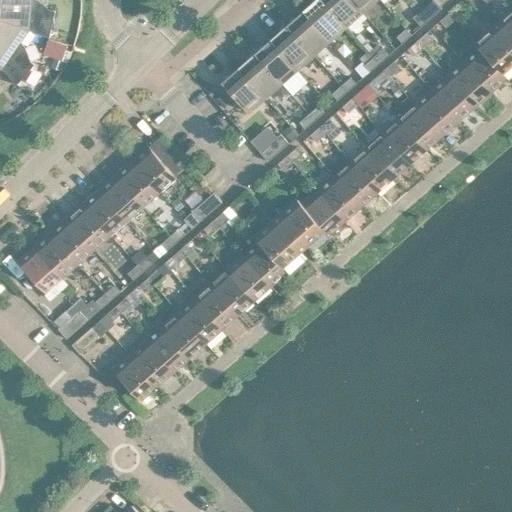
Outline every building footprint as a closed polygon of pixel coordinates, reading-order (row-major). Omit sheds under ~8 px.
[(0,0),(0,8),(24,17),(24,18),(44,25),(46,17),(49,18),(49,6),(49,0),(0,0)] [(300,0),(296,0),(282,12),(309,43),(325,29),(300,0)] [(328,0),(300,0),(325,29),(341,14),(328,0)] [(357,0),(328,0),(341,14),(358,0),(357,0)] [(413,0),(408,5),(416,15),(432,0),(413,0)] [(511,0),(505,0),(496,9),(509,24),(501,31),(511,43),(511,0)] [(435,9),(441,15),(450,7),(445,1),(435,9)] [(0,59),(11,73),(17,66),(19,69),(25,58),(24,58),(30,52),(26,50),(23,41),(19,34),(18,32),(16,29),(24,18),(24,17),(0,8),(0,59)] [(471,31),(475,35),(498,61),(511,48),(511,43),(501,31),(509,24),(496,9),(471,31)] [(282,12),(266,27),(293,57),(309,43),(282,12)] [(392,25),(397,31),(407,23),(401,16),(392,25)] [(422,21),(412,29),(418,36),(427,27),(422,21)] [(266,27),(250,41),(277,71),(293,57),(266,27)] [(418,36),(412,29),(403,37),(408,44),(418,36)] [(372,33),(364,40),(369,45),(377,38),(372,33)] [(475,35),(459,49),(486,80),(502,65),(498,61),(475,35)] [(361,36),(351,44),(354,48),(359,53),(369,45),(364,40),(361,36)] [(377,38),(369,45),(374,52),(384,43),(378,37),(377,38)] [(250,41),(233,55),(260,86),(277,71),(250,41)] [(374,52),(369,45),(359,53),(365,60),(374,52)] [(50,47),(47,56),(55,59),(58,50),(50,47)] [(389,49),(380,58),(385,64),(395,56),(389,49)] [(459,49),(442,64),(469,94),(486,80),(459,49)] [(260,86),(233,55),(217,70),(244,100),(260,86)] [(385,64),(380,58),(370,66),(376,73),(385,64)] [(442,64),(426,78),(453,108),(469,94),(442,64)] [(346,65),(336,73),(342,80),(351,72),(346,65)] [(342,80),(336,73),(327,82),(332,88),(342,80)] [(357,78),(347,86),(353,93),(362,85),(357,78)] [(426,78),(410,92),(437,123),(453,108),(426,78)] [(353,93),(347,86),(338,94),(344,101),(353,93)] [(410,92),(394,106),(421,137),(437,123),(410,92)] [(313,94),(304,102),(310,108),(319,100),(313,94)] [(310,108),(304,102),(294,110),(300,117),(310,108)] [(324,106),(315,115),(321,121),(330,113),(324,106)] [(394,106),(378,121),(404,151),(421,137),(394,106)] [(263,114),(246,130),(255,140),(272,125),(263,114)] [(285,114),(278,120),(286,129),(293,123),(285,114)] [(321,121),(315,115),(305,123),(311,130),(321,121)] [(378,121),(361,135),(388,165),(404,151),(378,121)] [(255,140),(263,149),(284,131),(275,122),(272,125),(255,140)] [(144,134),(127,149),(154,179),(183,154),(168,137),(156,147),(144,134)] [(292,135),(282,143),(288,150),(298,142),(292,135)] [(361,135),(345,149),(372,180),(388,165),(361,135)] [(288,150),(282,143),(273,152),(279,158),(288,150)] [(127,149),(111,163),(138,193),(154,179),(127,149)] [(345,149),(329,163),(356,194),(372,180),(345,149)] [(111,163),(94,177),(121,208),(138,193),(111,163)] [(329,163),(313,178),(340,208),(356,194),(329,163)] [(94,177),(78,191),(105,222),(121,208),(94,177)] [(313,178),(297,191),(296,192),(319,218),(323,222),(340,208),(313,178)] [(187,216),(217,190),(209,180),(198,189),(189,198),(179,207),(187,216)] [(190,180),(180,188),(189,198),(198,189),(190,180)] [(293,187),(276,202),(289,217),(281,224),(294,240),(319,218),(296,192),(297,191),(293,187)] [(78,191),(62,206),(89,236),(105,222),(78,191)] [(218,200),(208,208),(214,215),(221,209),(224,207),(218,200)] [(250,224),(254,229),(255,228),(278,254),(294,240),(281,224),(289,217),(276,202),(250,224)] [(62,206),(46,220),(73,250),(89,236),(62,206)] [(214,215),(208,208),(199,217),(205,223),(214,215)] [(221,209),(214,215),(220,221),(227,215),(221,209)] [(174,216),(165,224),(171,231),(180,222),(174,216)] [(46,220),(30,234),(56,265),(73,250),(46,220)] [(171,231),(165,224),(155,232),(161,239),(171,231)] [(185,228),(176,237),(182,243),(189,237),(191,235),(185,228)] [(255,228),(254,229),(239,243),(265,273),(282,259),(278,254),(255,228)] [(56,265),(30,234),(13,249),(40,279),(56,265)] [(182,243),(176,237),(166,245),(172,252),(182,243)] [(189,237),(182,243),(187,250),(194,244),(189,237)] [(239,243),(222,257),(249,288),(265,273),(239,243)] [(142,244),(132,253),(138,259),(148,251),(142,244)] [(138,259),(132,253),(123,261),(129,267),(138,259)] [(153,257),(143,265),(149,272),(159,264),(153,257)] [(222,257),(206,271),(233,302),(249,288),(222,257)] [(149,272),(143,265),(134,274),(140,280),(149,272)] [(206,271),(190,285),(217,316),(233,302),(206,271)] [(109,273),(100,281),(106,288),(115,279),(109,273)] [(106,288),(100,281),(90,289),(96,296),(106,288)] [(190,285),(174,300),(200,330),(217,316),(190,285)] [(75,286),(61,299),(67,305),(74,299),(81,293),(75,286)] [(120,286),(111,294),(117,300),(126,292),(120,286)] [(81,293),(74,299),(82,308),(89,302),(81,293)] [(117,300),(111,294),(101,302),(107,309),(117,300)] [(61,299),(48,310),(54,316),(67,305),(61,299)] [(53,317),(62,327),(82,308),(74,299),(67,305),(54,316),(53,317)] [(174,300),(157,314),(184,345),(200,330),(174,300)] [(75,342),(96,324),(88,314),(67,333),(75,342)] [(157,314),(141,328),(168,359),(184,345),(157,314)] [(141,328),(125,342),(152,373),(168,359),(141,328)] [(152,373),(125,342),(108,357),(120,370),(135,388),(152,373)] [(108,357),(100,364),(111,378),(120,370),(108,357)] [(105,493),(99,499),(111,511),(144,511),(126,493),(115,503),(105,493)] [(99,511),(111,511),(99,499),(93,505),(99,511)]
